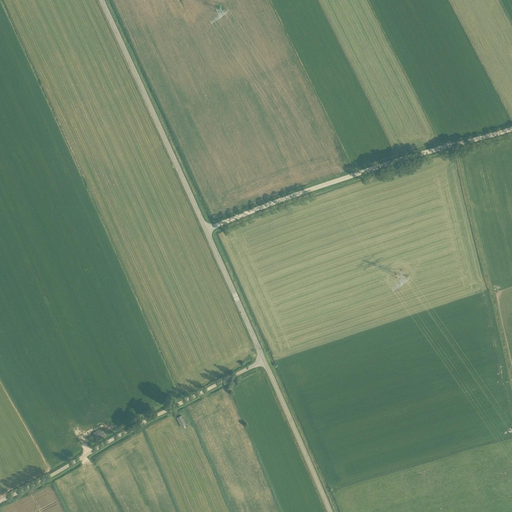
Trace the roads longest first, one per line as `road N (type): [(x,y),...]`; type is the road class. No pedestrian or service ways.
road 1 (unclassified): [(511,127),(206,230)]
road 2 (unclassified): [(0,500),(263,362)]
road 3 (track): [(454,144),(511,391)]
road 4 (unclassified): [(206,230),(100,0)]
road 5 (unclassified): [(329,511),(263,362)]
road 6 (unclassified): [(263,362),(206,230)]
